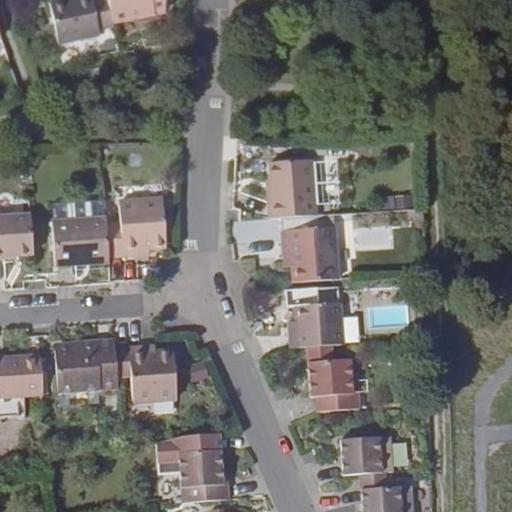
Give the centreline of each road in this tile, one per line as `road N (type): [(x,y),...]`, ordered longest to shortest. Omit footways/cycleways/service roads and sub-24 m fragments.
road 1 (residential): [(210,0),(192,211),(193,251),(207,295)]
road 2 (residential): [(207,295),(294,511)]
road 3 (residential): [(207,295),(0,311)]
